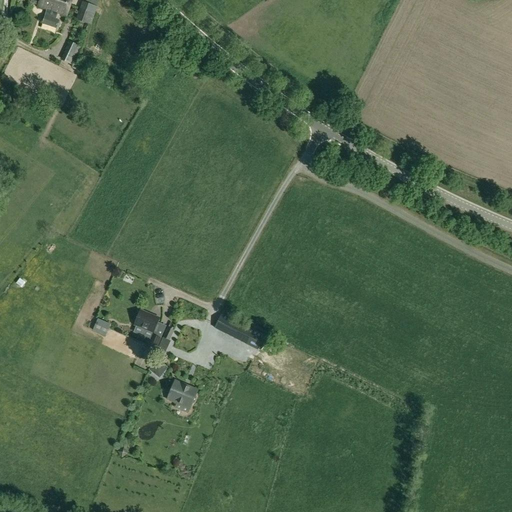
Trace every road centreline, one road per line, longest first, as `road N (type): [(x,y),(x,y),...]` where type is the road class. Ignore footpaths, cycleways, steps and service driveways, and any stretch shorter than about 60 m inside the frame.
road 1 (unclassified): [(322,128),(304,159),(311,172),(511,270)]
road 2 (tertiary): [(511,226),(322,128)]
road 3 (tertiary): [(322,128),(161,0)]
road 4 (track): [(304,159),(214,310)]
